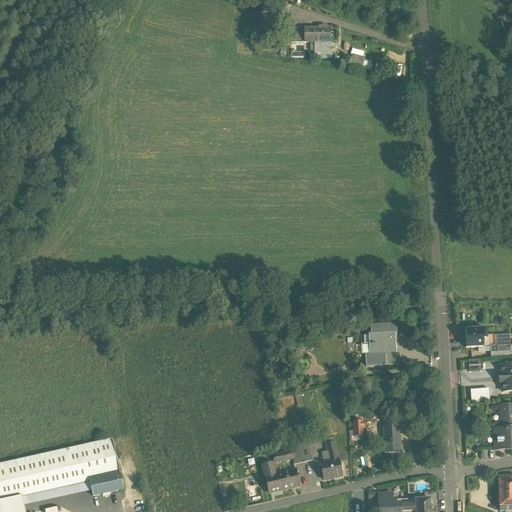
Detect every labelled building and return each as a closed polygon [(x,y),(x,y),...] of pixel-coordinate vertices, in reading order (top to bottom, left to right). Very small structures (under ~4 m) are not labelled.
[(326,29),(326,27),(318,27),(318,29),(314,29),(314,43),(330,43),(330,29),(326,29)] [(314,29),(304,29),(304,43),(314,43),(314,29)] [(350,67),(369,71),(371,62),(364,60),(365,57),(353,54),(350,67)] [(395,325),(370,327),(370,335),(368,335),(369,355),(369,356),(385,355),(396,354),(394,335),(396,335),(395,325)] [(485,329),(465,330),(466,348),(483,347),(483,340),(486,339),(486,336),(485,329)] [(507,335),(486,336),(486,339),(483,340),(483,347),(490,347),(490,353),(501,352),(501,358),(508,358),(508,356),(507,347),(507,335)] [(385,355),(369,356),(369,355),(365,355),(366,368),(385,367),(385,355)] [(481,360),(468,361),(469,373),(481,373),(481,360)] [(511,364),(500,365),(502,392),(511,391),(511,364)] [(489,390),(470,391),(471,403),(489,402),(489,390)] [(511,406),(500,407),(501,418),(503,418),(503,424),(501,425),(501,430),(494,430),(495,450),(507,449),(507,450),(511,449),(511,406)] [(353,436),(364,436),(363,420),(352,421),(353,436)] [(395,428),(383,429),(384,455),(399,454),(398,446),(399,446),(399,439),(398,439),(397,428),(395,428)] [(111,441),(0,465),(0,501),(21,497),(89,481),(93,497),(122,490),(111,441)] [(307,443),(299,445),(300,450),(303,463),(311,461),(307,443)] [(333,443),(325,445),(327,454),(329,462),(337,461),(333,443)] [(300,450),(291,452),(293,459),(292,459),(293,465),(303,463),(300,450)] [(291,452),(272,456),(274,463),(292,459),(293,459),(291,452)] [(324,463),(319,464),(323,481),(341,477),(337,460),(329,462),(324,463)] [(272,463),(262,466),(268,494),(299,487),(295,470),(274,475),(272,463)] [(511,477),(499,478),(499,511),(503,511),(511,511),(511,477)] [(390,494),(378,495),(378,503),(381,502),(391,502),(391,501),(390,494)] [(0,501),(0,511),(24,511),(21,497),(0,501)] [(429,500),(414,501),(414,506),(414,511),(416,511),(430,511),(430,507),(429,507),(429,500)] [(391,502),(381,502),(381,511),(400,511),(400,506),(400,505),(394,506),(394,501),(391,501),(391,502)]
